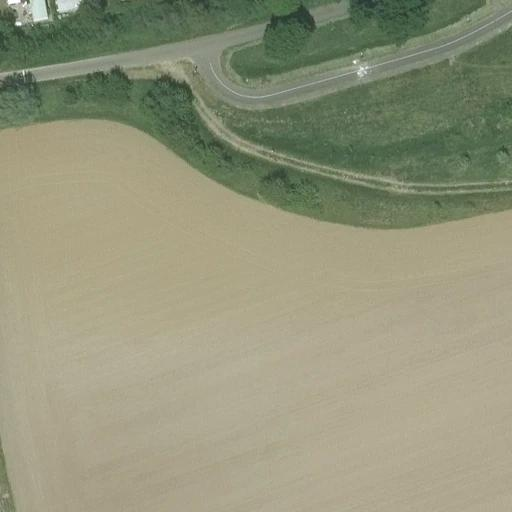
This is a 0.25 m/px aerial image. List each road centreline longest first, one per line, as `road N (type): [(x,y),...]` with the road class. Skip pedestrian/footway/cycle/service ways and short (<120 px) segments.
road 1 (track): [(166,53),(212,128),(248,150),(413,188),(511,186)]
road 2 (unclassified): [(0,79),(203,45)]
road 3 (unclassified): [(371,0),(203,45)]
